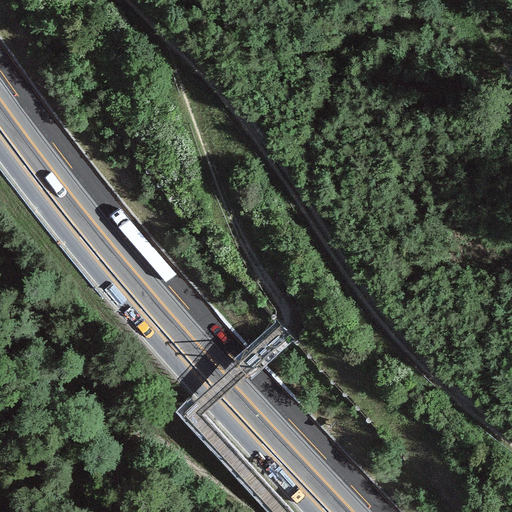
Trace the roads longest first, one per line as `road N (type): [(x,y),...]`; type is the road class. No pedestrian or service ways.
road 1 (primary): [(0,106),(114,254),(347,511)]
road 2 (track): [(179,46),(256,135),(393,329),(511,437)]
road 3 (track): [(133,0),(179,46),(219,183),(242,240),(286,309),(286,328)]
